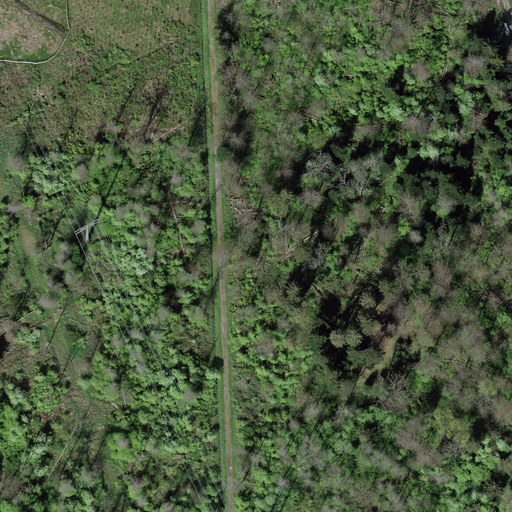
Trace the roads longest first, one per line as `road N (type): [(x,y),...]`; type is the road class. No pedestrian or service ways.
road 1 (track): [(205,0),(229,511)]
road 2 (track): [(0,182),(123,511)]
